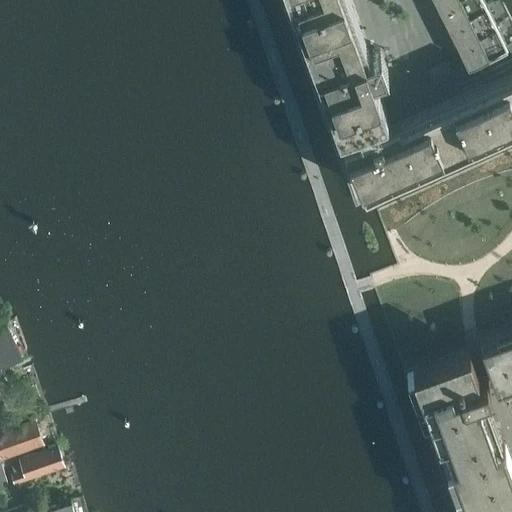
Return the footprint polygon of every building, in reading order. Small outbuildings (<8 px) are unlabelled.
[(282,0),(358,204),(511,135),(511,19),(502,0),(282,0)] [(8,325),(0,329),(0,366),(2,365),(1,362),(21,352),(8,325)] [(511,331),(481,343),(497,385),(511,379),(511,331)] [(486,374),(479,377),(471,380),(469,376),(479,372),(469,347),(413,368),(439,438),(445,435),(453,456),(446,459),(446,460),(453,457),(461,479),(454,481),(455,482),(461,480),(469,501),(462,504),(463,505),(470,502),(473,511),(511,511),(511,464),(495,417),(494,415),(492,416),(482,389),(490,386),(486,374)] [(0,462),(2,462),(1,460),(2,460),(1,457),(43,442),(34,418),(0,430),(0,462)] [(14,458),(20,479),(64,465),(63,460),(58,444),(14,458)] [(0,485),(8,482),(2,462),(0,462),(0,485)] [(74,511),(71,499),(27,511),(74,511)]
